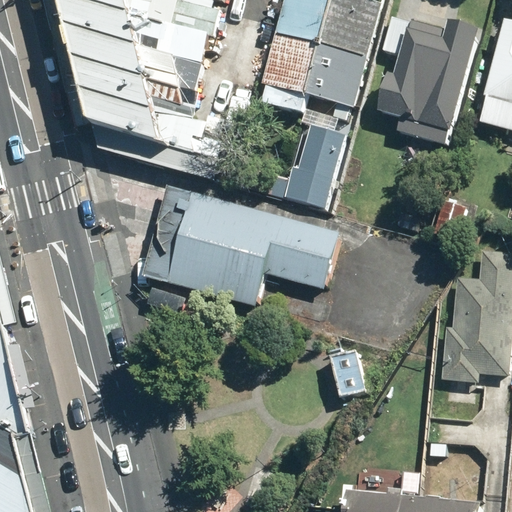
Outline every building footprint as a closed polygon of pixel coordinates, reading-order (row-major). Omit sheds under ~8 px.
[(64,0),(101,131),(225,163),(221,142),(163,131),(156,99),(189,109),(181,74),(191,31),(219,38),(228,0),(64,0)] [(292,0),(270,87),(273,88),(269,105),(310,115),(313,101),(362,113),(389,6),(364,0),(292,0)] [(398,18),(388,55),(405,59),(400,78),(395,76),(384,115),(407,121),(403,135),(453,148),(485,31),(455,23),(452,33),(398,18)] [(511,24),(486,113),(511,120),(511,24)] [(354,136),(319,126),(306,171),(299,170),(296,180),(271,173),(266,192),(332,211),(354,136)] [(101,131),(106,151),(232,186),(225,163),(101,131)] [(500,170),(464,160),(454,196),(490,206),(500,170)] [(172,195),(149,280),(262,309),(270,277),(332,293),(347,234),(174,188),(172,195)] [(472,210),(450,204),(442,236),(464,241),(472,210)] [(511,254),(487,253),(485,281),(464,279),(460,329),(452,328),(448,380),(484,383),(485,375),(511,377),(511,254)] [(0,289),(0,332),(11,331),(0,289)] [(192,298),(158,289),(153,306),(187,316),(192,298)] [(11,331),(0,332),(0,424),(23,439),(37,435),(11,331)] [(365,353),(337,360),(347,399),(374,393),(365,353)] [(23,439),(0,424),(0,456),(31,474),(23,439)] [(363,479),(384,450),(370,440),(349,469),(363,479)] [(0,511),(40,511),(31,474),(0,456),(0,511)] [(481,511),(483,505),(358,492),(356,511),(481,511)]
